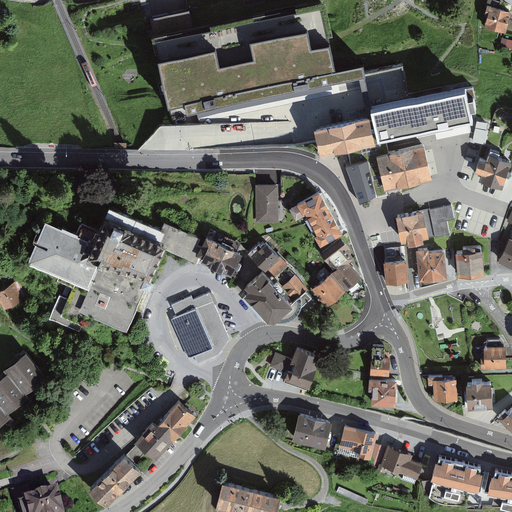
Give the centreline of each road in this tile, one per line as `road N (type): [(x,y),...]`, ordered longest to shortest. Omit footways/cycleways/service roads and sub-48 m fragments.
road 1 (tertiary): [(0,161),(282,160),(313,168),(342,202),(382,307)]
road 2 (tertiary): [(234,406),(268,398),(315,403),(511,460)]
road 3 (tertiary): [(234,406),(232,367),(255,339),(289,334),(345,343),(388,319)]
road 4 (tertiary): [(388,319),(417,400),(447,421),(511,443)]
road 5 (tertiary): [(118,511),(234,406)]
road 6 (residential): [(382,307),(511,280)]
